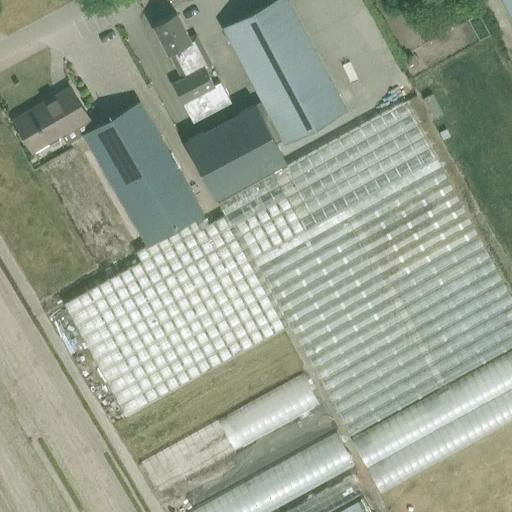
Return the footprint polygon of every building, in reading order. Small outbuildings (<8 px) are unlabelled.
[(285,142),(346,109),(288,0),(275,0),(224,28),(285,142)] [(511,0),(503,0),(511,16),(511,0)] [(168,53),(172,50),(186,76),(173,83),(193,121),(231,101),(220,81),(215,85),(206,67),(211,64),(202,46),(196,49),(177,13),(154,25),(168,53)] [(360,58),(371,100),(403,92),(392,50),(360,58)] [(16,118),(14,119),(33,150),(61,134),(66,143),(84,133),(147,244),(135,251),(140,260),(63,302),(124,416),(289,327),(290,326),(350,436),(511,348),(511,295),(405,99),(219,201),(218,201),(225,214),(202,226),(197,216),(204,212),(140,101),(94,127),(71,86),(43,103),(44,104),(16,120),(16,118)] [(442,120),(449,118),(444,98),(436,100),(442,120)] [(215,196),(286,159),(256,101),(184,138),(215,196)] [(286,511),(366,476),(350,439),(187,511),(286,511)] [(338,511),(334,499),(298,511),(338,511)]
